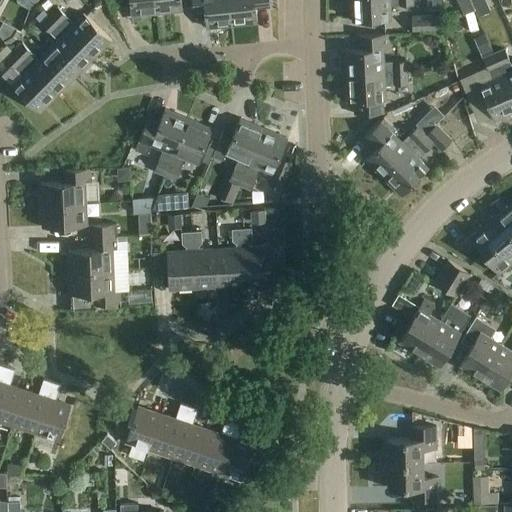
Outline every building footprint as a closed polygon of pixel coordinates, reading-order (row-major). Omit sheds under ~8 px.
[(130,0),(132,15),(157,12),(155,0),(115,0),(116,0),(119,0),(130,0)] [(155,0),(157,12),(183,9),(181,0),(191,0),(194,15),(192,0),(155,0)] [(192,0),(194,15),(204,14),(206,27),(232,25),(229,0),(192,0)] [(229,0),(232,25),(258,22),(257,8),(270,6),(269,0),(229,0)] [(390,6),(411,5),(413,5),(412,0),(351,0),(352,22),(391,20),(390,6)] [(470,0),(457,0),(462,9),(472,4),(470,0)] [(48,14),(93,58),(111,40),(83,13),(73,22),(57,6),(48,14)] [(57,38),(47,49),(75,77),(93,58),(48,14),(40,22),(57,38)] [(412,17),(413,32),(439,30),(438,15),(412,17)] [(16,39),(17,38),(20,32),(15,28),(11,33),(3,39),(6,45),(16,39)] [(484,34),(475,38),(480,51),(489,47),(484,34)] [(344,50),(345,75),(406,72),(405,61),(383,62),(382,49),(390,48),(389,35),(358,36),(359,50),(344,50)] [(12,50),(57,95),(75,77),(47,49),(37,58),(21,42),(12,50)] [(490,46),(489,47),(511,100),(511,68),(503,48),(493,52),(490,46)] [(511,110),(511,100),(489,47),(480,51),(482,57),(481,57),(490,78),(477,84),(492,119),(511,110)] [(39,113),(57,95),(12,50),(4,58),(21,75),(11,85),(39,113)] [(346,101),(354,101),(354,114),(383,113),(382,100),(384,100),(384,85),(406,84),(406,72),(345,75),(346,101)] [(153,170),(164,175),(188,117),(163,107),(158,119),(149,116),(135,148),(147,153),(151,144),(162,148),(153,170)] [(188,117),(164,175),(175,179),(184,157),(197,163),(212,127),(188,117)] [(229,179),(239,183),(263,127),(239,117),(233,133),(224,129),(212,156),(223,160),(226,153),(237,158),(229,179)] [(362,139),(374,150),(365,159),(383,177),(426,133),(418,125),(401,141),(392,132),(395,129),(383,118),(362,139)] [(426,133),(383,177),(402,195),(428,168),(418,158),(433,143),(440,151),(451,140),(435,124),(426,133)] [(263,127),(239,183),(250,188),(259,167),(271,172),(267,182),(281,188),(291,163),(278,157),(286,137),(263,127)] [(41,184),(42,206),(86,204),(85,183),(90,183),(90,169),(65,170),(65,183),(41,184)] [(156,197),(151,209),(154,210),(164,209),(169,209),(167,193),(157,193),(156,197)] [(197,193),(191,206),(206,205),(209,198),(197,193)] [(133,214),(150,212),(151,209),(156,197),(132,199),(133,214)] [(86,204),(42,206),(43,229),(87,226),(86,204)] [(511,212),(508,207),(489,223),(503,241),(511,233),(511,212)] [(251,224),(265,223),(264,211),(250,212),(251,224)] [(168,229),(182,228),(181,214),(167,215),(168,229)] [(32,226),(29,215),(13,219),(16,230),(32,226)] [(224,233),(225,220),(211,220),(211,233),(224,233)] [(470,238),(484,256),(503,241),(489,223),(470,238)] [(92,226),(92,238),(117,236),(117,225),(92,226)] [(252,228),(242,229),(245,286),(271,285),(268,246),(248,247),(248,243),(252,238),(252,228)] [(237,248),(218,249),(220,288),(245,286),(242,229),(232,230),(233,241),(237,243),(237,248)] [(202,231),(191,232),(195,289),(220,288),(218,249),(199,250),(199,246),(202,243),(202,231)] [(195,289),(191,232),(181,232),(182,244),(186,247),(186,251),(167,252),(169,291),(195,289)] [(511,233),(503,241),(511,251),(511,233)] [(68,251),(69,273),(114,271),(113,250),(118,250),(117,236),(92,238),(93,250),(68,251)] [(511,251),(503,241),(484,256),(499,274),(511,263),(511,251)] [(119,280),(135,279),(133,261),(118,262),(119,280)] [(435,282),(457,296),(470,274),(448,261),(435,282)] [(404,284),(416,292),(425,278),(413,270),(404,284)] [(114,271),(69,273),(70,295),(94,294),(95,306),(120,305),(120,292),(115,293),(114,271)] [(128,304),(130,304),(152,303),(151,290),(129,292),(128,292),(128,304)] [(391,305),(408,316),(413,319),(420,307),(397,294),(392,304),(391,305)] [(399,341),(420,354),(439,321),(428,314),(433,305),(425,300),(420,307),(413,319),(399,341)] [(461,365),(482,378),(501,345),(490,339),(496,330),(476,318),(461,342),(471,348),(461,365)] [(439,321),(420,354),(439,366),(464,325),(455,320),(450,328),(439,321)] [(501,345),(482,378),(501,390),(511,374),(511,349),(511,351),(501,345)] [(0,386),(0,421),(12,426),(24,390),(10,385),(15,370),(7,367),(0,386)] [(12,426),(35,433),(52,382),(44,379),(38,395),(24,390),(12,426)] [(52,382),(35,433),(58,441),(70,406),(56,401),(61,385),(52,382)] [(149,450),(172,457),(189,406),(180,403),(175,419),(160,414),(149,450)] [(172,457),(195,465),(207,429),(193,425),(198,409),(189,406),(172,457)] [(125,442),(149,450),(160,414),(137,407),(125,442)] [(195,465),(218,473),(235,422),(226,420),(221,434),(207,429),(195,465)] [(235,422),(218,473),(241,480),(253,444),(239,440),(243,425),(235,422)] [(379,460),(379,465),(424,463),(423,449),(437,449),(436,427),(410,427),(411,439),(386,439),(387,454),(382,454),(382,460),(379,460)] [(109,449),(115,443),(107,435),(101,441),(109,449)] [(117,472),(122,477),(129,469),(116,456),(117,472)] [(484,469),(484,460),(474,460),(474,469),(484,469)] [(412,500),(438,499),(437,477),(424,478),(424,463),(379,465),(379,470),(383,470),(383,475),(387,474),(388,488),(411,488),(412,500)] [(7,464),(6,476),(21,477),(22,465),(7,464)] [(487,476),(472,476),(473,493),(488,492),(487,476)] [(473,504),(498,503),(497,492),(488,492),(473,493),(473,504)] [(0,511),(8,511),(8,501),(0,500),(0,511)] [(8,501),(8,511),(20,511),(20,501),(8,501)]
